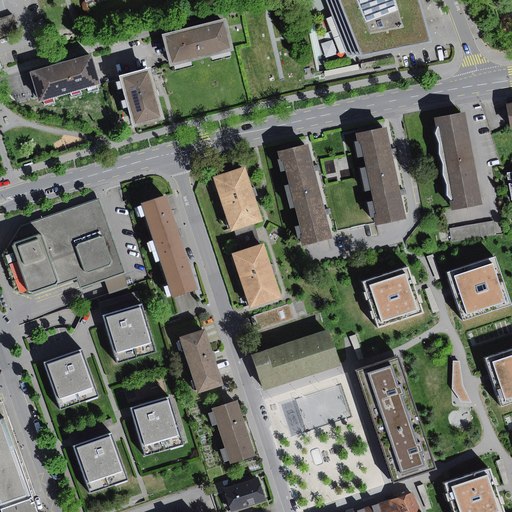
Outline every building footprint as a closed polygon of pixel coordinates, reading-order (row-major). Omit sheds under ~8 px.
[(438,39),(427,0),(331,0),(336,12),(353,54),(392,47),(438,39)] [(12,15),(0,19),(0,37),(17,31),(12,15)] [(234,51),(226,19),(162,35),(171,67),(234,51)] [(101,85),(92,54),(30,72),(39,103),(101,85)] [(164,119),(150,67),(119,75),(133,128),(164,119)] [(444,164),(474,159),(470,138),(466,112),(434,118),(437,128),(435,133),(440,143),(440,154),(444,164)] [(362,143),(369,179),(397,173),(392,151),(387,127),(357,134),(358,141),(362,143)] [(285,162),(293,196),(321,190),(315,167),(309,144),(279,152),(281,159),(285,162)] [(474,159),(444,164),(444,176),(447,184),(448,196),(451,200),(452,211),(483,206),(478,182),(474,159)] [(245,167),(214,177),(232,232),(263,222),(245,167)] [(402,196),(397,173),(369,179),(377,213),(374,216),(376,224),(376,226),(407,219),(402,196)] [(327,216),(321,190),(293,196),(303,234),(302,237),(304,245),(332,238),(327,216)] [(139,203),(154,250),(180,241),(165,194),(139,203)] [(20,229),(13,245),(33,296),(80,281),(83,290),(129,275),(101,201),(20,229)] [(494,221),(450,229),(452,243),(497,235),(494,221)] [(196,288),(180,241),(154,250),(170,296),(196,288)] [(264,244),(233,254),(251,308),(281,298),(264,244)] [(493,256),(445,273),(452,292),(461,320),(509,304),(493,256)] [(407,266),(361,282),(377,328),(423,313),(415,289),(407,266)] [(138,291),(99,303),(100,308),(140,297),(138,291)] [(293,303),(254,317),(256,324),(259,331),(298,317),(293,303)] [(142,305),(104,316),(118,364),(157,352),(142,305)] [(205,330),(180,338),(198,394),(223,386),(205,330)] [(330,330),(251,356),(263,391),(341,366),(330,330)] [(511,348),(482,359),(489,378),(498,406),(511,401),(511,348)] [(83,350),(44,363),(61,410),(99,397),(83,350)] [(375,428),(418,413),(409,388),(399,357),(356,371),(375,428)] [(460,361),(453,361),(452,389),(461,402),(472,403),(463,386),(460,361)] [(171,398),(129,410),(142,458),(185,446),(171,398)] [(239,401),(213,409),(231,465),(257,456),(239,401)] [(1,404),(0,404),(0,509),(1,509),(31,499),(33,498),(1,404)] [(418,413),(375,428),(384,451),(394,482),(436,468),(428,445),(418,413)] [(112,419),(69,434),(71,439),(114,424),(112,419)] [(113,433),(74,446),(91,494),(130,480),(113,433)] [(486,468),(442,483),(451,511),(501,511),(495,492),(486,468)] [(258,478),(242,483),(250,508),(268,503),(262,484),(260,484),(258,478)] [(221,482),(209,486),(212,495),(224,491),(221,482)] [(242,483),(223,489),(230,511),(238,511),(250,508),(242,483)] [(364,509),(364,511),(422,511),(414,493),(364,509)] [(38,511),(35,503),(32,504),(31,499),(1,509),(2,511),(38,511)]
